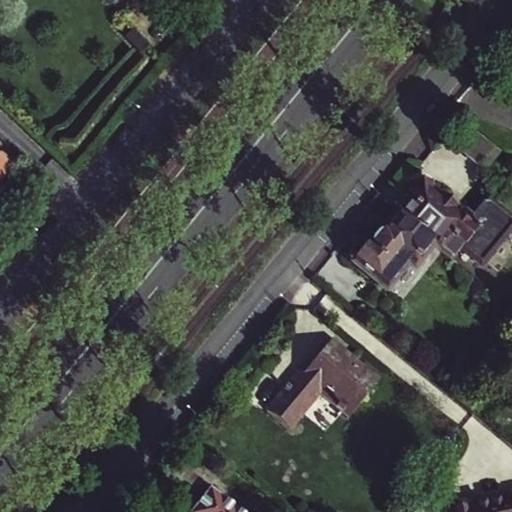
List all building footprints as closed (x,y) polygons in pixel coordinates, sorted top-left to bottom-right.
[(398,214),(435,245),(454,260),(457,257),(452,252),(459,243),(482,263),(511,227),(511,220),(490,201),(484,202),(472,216),(466,212),(460,213),(454,208),(453,204),(450,201),(447,199),(443,199),(433,190),(413,190),(413,193),(404,192),(405,201),(395,212),(398,214)] [(357,261),(355,263),(387,290),(411,261),(416,266),(435,245),(398,214),(385,230),(383,228),(368,247),(366,245),(359,245),(352,253),(353,258),(357,261)] [(300,371),(267,412),(290,431),(320,395),(349,418),(381,380),(333,341),(304,375),(300,371)] [(236,511),(206,486),(184,511),(236,511)] [(443,509),(443,511),(511,511),(511,489),(510,490),(510,493),(443,509)]
